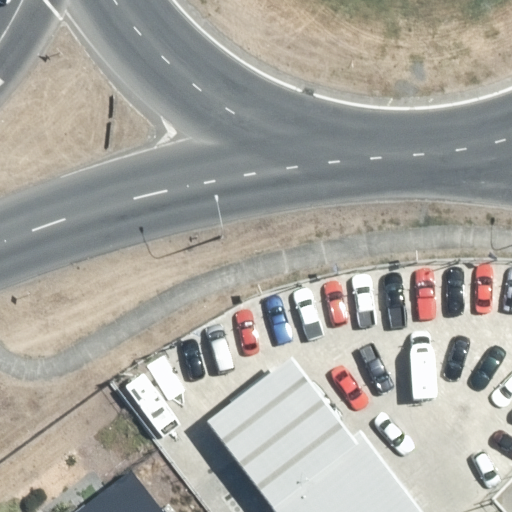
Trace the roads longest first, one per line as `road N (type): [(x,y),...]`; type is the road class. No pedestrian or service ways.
road 1 (trunk): [(371,159),(180,190),(0,246)]
road 2 (trunk): [(371,159),(250,122),(207,99),(157,58),(111,0)]
road 3 (trunk): [(495,142),(371,159)]
